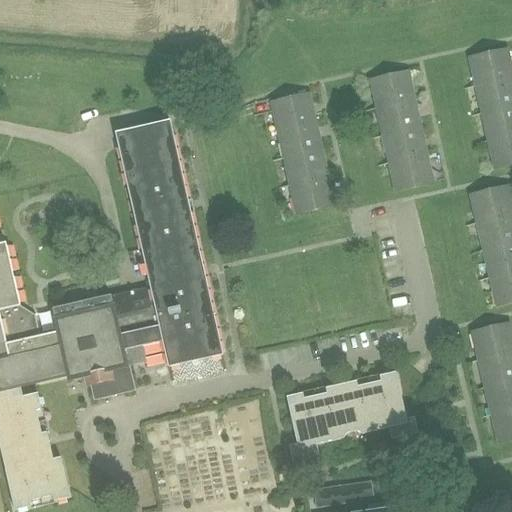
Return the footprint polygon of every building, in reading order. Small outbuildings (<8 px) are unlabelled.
[(476,87),(511,78),(511,73),(507,51),(469,59),(476,87)] [(377,109),(414,101),(408,73),(371,81),(377,109)] [(511,78),(476,87),(482,115),(511,107),(511,78)] [(272,104),(278,131),(316,123),(309,95),(272,104)] [(377,109),(384,137),(420,128),(414,101),(377,109)] [(511,107),(482,115),(488,142),(511,136),(511,107)] [(0,444),(15,511),(31,507),(30,502),(54,496),(55,502),(71,498),(62,458),(54,460),(48,433),(42,434),(36,411),(42,410),(39,394),(24,398),(21,387),(43,382),(42,382),(67,376),(68,381),(84,377),(86,386),(91,385),(94,398),(135,389),(129,366),(146,362),(142,347),(162,342),(168,369),(222,356),(170,123),(116,135),(150,288),(53,310),(59,333),(39,338),(35,316),(20,307),(6,243),(0,244),(0,444)] [(322,150),(316,123),(278,131),(285,159),(322,150)] [(384,137),(390,164),(427,156),(420,128),(384,137)] [(511,136),(488,142),(494,169),(511,165),(511,136)] [(285,159),(291,187),(328,178),(322,150),(285,159)] [(433,184),(427,156),(390,164),(396,192),(433,184)] [(335,206),(328,178),(291,187),(297,214),(335,206)] [(477,224),(511,215),(511,203),(508,187),(470,196),(477,224)] [(511,215),(477,224),(483,251),(511,244),(511,215)] [(372,238),(386,229),(379,217),(365,225),(372,238)] [(511,273),(511,244),(483,251),(490,279),(511,273)] [(511,302),(511,273),(490,279),(497,306),(511,302)] [(478,361),(511,353),(511,337),(509,325),(472,334),(478,361)] [(511,353),(478,361),(485,389),(511,382),(511,353)] [(374,378),(386,430),(390,429),(392,440),(418,434),(415,418),(407,419),(396,373),(374,378)] [(386,430),(374,378),(352,383),(364,435),(386,430)] [(511,411),(511,382),(485,389),(492,416),(511,411)] [(342,440),(364,435),(352,383),(331,388),(342,440)] [(342,440),(331,388),(309,393),(320,444),(342,440)] [(320,444),(309,393),(287,398),(297,444),(289,446),(293,462),(320,456),(317,445),(320,444)] [(460,401),(432,410),(443,444),(471,435),(460,401)] [(511,440),(511,411),(492,416),(498,444),(511,440)] [(315,508),(374,500),(371,481),(312,490),(315,508)]
